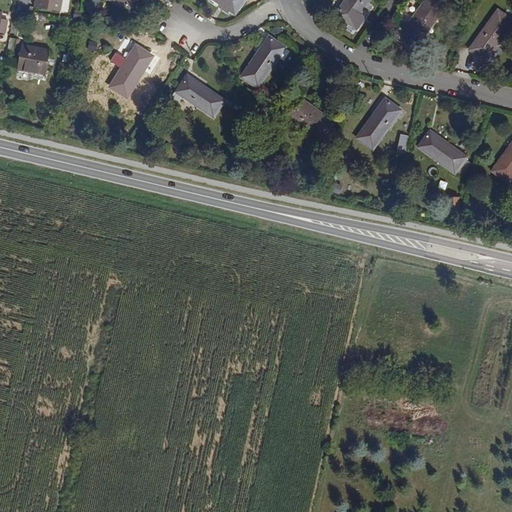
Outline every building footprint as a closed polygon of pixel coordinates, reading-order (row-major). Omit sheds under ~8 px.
[(61,12),(62,0),(36,0),(35,8),(61,12)] [(130,8),(135,0),(117,0),(120,2),(130,8)] [(244,0),(214,0),(221,4),(219,7),(229,13),(230,11),(235,15),(244,0)] [(371,6),(367,3),(369,0),(345,0),(334,17),(347,26),(348,25),(355,30),(361,21),(358,19),(360,15),(359,14),(363,9),(367,12),(371,6)] [(418,46),(449,0),(425,0),(408,25),(411,27),(405,36),(407,38),(418,46)] [(484,61),(511,23),(511,21),(498,11),(477,40),(479,42),(472,52),(484,61)] [(345,28),(333,19),(329,25),(341,34),(345,28)] [(405,36),(411,27),(408,25),(402,21),(391,36),(403,44),(407,38),(405,36)] [(257,88),(277,58),(283,62),(290,52),(268,37),(241,77),(257,88)] [(14,53),(16,39),(9,38),(7,52),(14,53)] [(472,52),(479,42),(477,40),(469,50),(472,52)] [(45,75),(50,50),(21,45),(17,70),(45,75)] [(136,57),(143,47),(140,45),(134,55),(136,57)] [(129,95),(156,55),(143,47),(136,57),(134,55),(131,59),(122,53),(117,61),(125,67),(113,84),(129,95)] [(213,117),(224,101),(188,77),(179,90),(176,89),(169,100),(178,106),(184,97),(213,117)] [(332,122),(296,96),(287,109),(296,116),(294,119),(321,137),(332,122)] [(373,149),(393,121),(390,118),(397,109),(385,100),(358,138),(373,149)] [(296,116),(287,109),(285,112),(294,119),(296,116)] [(393,121),(400,111),(397,109),(390,118),(393,121)] [(440,126),(436,133),(449,139),(452,133),(440,126)] [(465,158),(430,132),(421,144),(430,151),(428,154),(454,173),(455,172),(461,176),(471,163),(465,159),(465,158)] [(405,154),(409,139),(401,138),(398,153),(405,154)] [(430,151),(421,144),(418,147),(428,154),(430,151)] [(508,182),(511,176),(511,144),(493,171),(508,182)]
